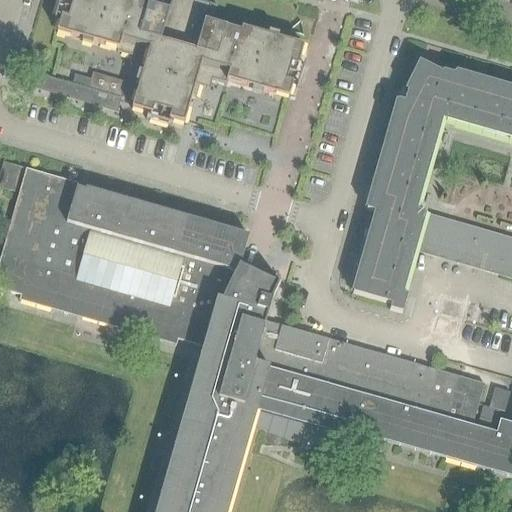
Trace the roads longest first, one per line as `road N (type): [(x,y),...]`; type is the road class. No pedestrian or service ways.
road 1 (residential): [(0,127),(337,223)]
road 2 (residential): [(337,223),(403,0)]
road 3 (residential): [(337,223),(313,310),(418,340)]
